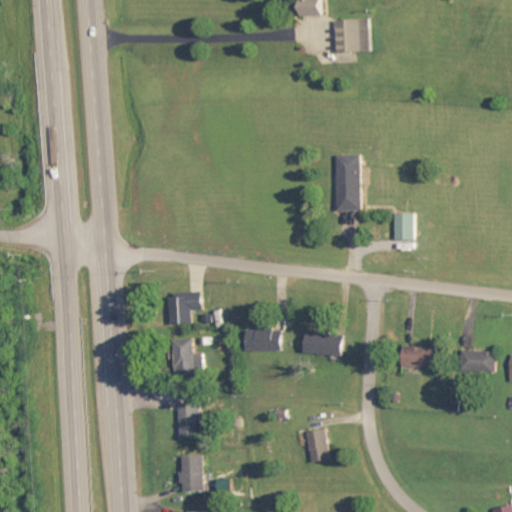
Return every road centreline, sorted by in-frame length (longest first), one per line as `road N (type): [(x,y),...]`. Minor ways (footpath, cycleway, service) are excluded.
road 1 (trunk): [(51,0),(85,511)]
road 2 (trunk): [(127,511),(93,0)]
road 3 (residential): [(511,292),(67,242)]
road 4 (residential): [(380,279),(372,430),(386,469),(424,511)]
